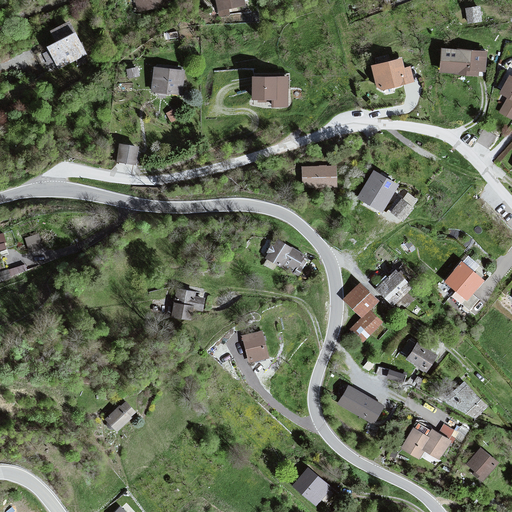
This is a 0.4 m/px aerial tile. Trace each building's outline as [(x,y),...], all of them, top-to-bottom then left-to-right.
[(167,0),(136,0),(141,15),(170,9),(167,0)] [(245,0),(215,0),(222,20),(250,13),(245,0)] [(467,4),(467,20),(482,19),(482,3),(467,4)] [(72,19),(48,27),(52,37),(75,28),(72,19)] [(70,33),(41,47),(62,72),(89,59),(70,33)] [(486,52),(437,49),(436,73),(484,77),(486,52)] [(397,56),(365,65),(372,92),(413,81),(409,68),(401,69),(397,56)] [(181,69),(148,68),(149,95),(180,96),(181,69)] [(511,78),(506,75),(496,94),(506,99),(498,115),(511,122),(511,78)] [(257,79),(220,87),(225,117),(262,112),(257,79)] [(335,163),(298,167),(302,192),(338,188),(335,163)] [(398,186),(368,173),(356,198),(387,213),(398,186)] [(390,210),(404,216),(412,200),(398,193),(390,210)] [(22,256),(17,229),(0,232),(0,247),(3,247),(5,259),(22,256)] [(308,257),(268,239),(261,259),(298,276),(308,257)] [(413,282),(395,264),(377,286),(395,302),(413,282)] [(482,282),(462,265),(448,282),(468,299),(482,282)] [(202,292),(172,290),(169,323),(190,325),(192,311),(201,312),(202,292)] [(257,329),(236,335),(244,364),(265,359),(257,329)] [(434,354),(413,342),(402,361),(424,373),(434,354)] [(377,374),(402,383),(405,375),(380,366),(377,374)] [(386,399),(347,379),(333,407),(373,427),(386,399)] [(490,404),(460,383),(446,406),(476,423),(490,404)] [(132,414),(119,403),(106,415),(119,429),(132,414)] [(424,437),(410,427),(399,449),(421,462),(425,451),(442,460),(451,442),(429,429),(424,437)] [(497,461),(477,448),(465,467),(484,481),(497,461)] [(331,489),(302,467),(288,489),(316,511),(331,489)]
